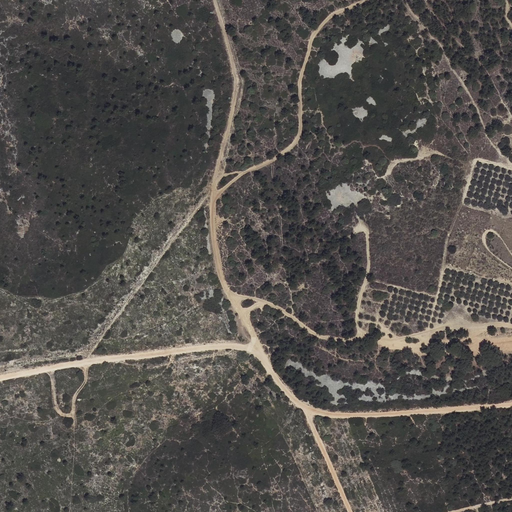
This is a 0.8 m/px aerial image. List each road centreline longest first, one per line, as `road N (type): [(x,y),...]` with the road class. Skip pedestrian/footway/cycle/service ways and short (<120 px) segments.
road 1 (track): [(511,402),(321,412),(289,396),(254,348),(230,345),(0,377)]
road 2 (track): [(245,317),(212,239),(213,207),(243,172),(294,144),(299,83),(317,30),(365,0)]
road 3 (track): [(254,348),(245,317),(270,303),(344,341),(425,352),(511,334)]
road 4 (track): [(213,207),(236,86),(215,0)]
